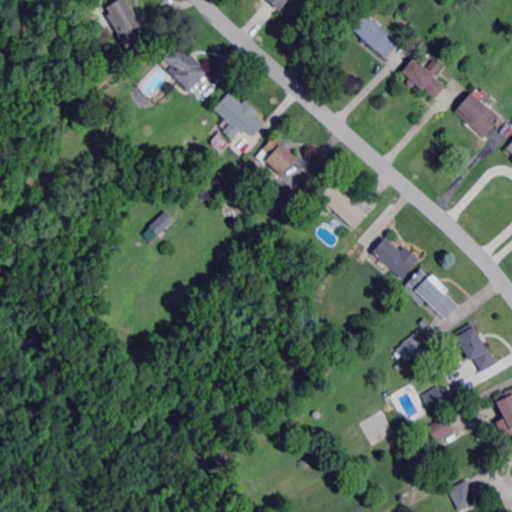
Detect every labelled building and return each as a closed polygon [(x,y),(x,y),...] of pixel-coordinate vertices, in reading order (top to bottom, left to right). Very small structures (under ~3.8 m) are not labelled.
[(129,53),(118,36),(120,35),(112,23),(107,16),(110,14),(111,13),(107,8),(119,0),(125,0),(135,14),(140,22),(151,39),(129,53)] [(290,0),(282,10),(279,8),(270,0),(290,0)] [(386,59),(367,42),(365,40),(353,29),(367,14),(381,26),(400,43),(397,47),(388,56),(386,59)] [(185,49),(186,48),(193,54),(196,58),(204,65),(203,66),(209,71),(208,72),(192,90),(191,90),(166,67),(170,62),(166,58),(179,43),(185,49)] [(427,69),(434,60),(434,59),(435,60),(443,66),(434,77),(445,86),(445,87),(436,98),(435,99),(414,82),(413,81),(403,73),(415,59),(427,69)] [(486,137),(456,110),(473,91),(473,92),(492,108),(502,118),(495,126),(487,135),(486,137)] [(243,104),(247,99),(259,111),(256,114),(265,122),(267,124),(254,138),(247,130),(244,134),(241,132),(241,131),(233,139),(224,131),(231,123),(227,119),(216,108),(231,92),(243,104)] [(282,173),(268,160),(272,156),(264,149),(276,136),(285,145),(287,147),(298,157),(293,162),(284,172),(282,173)] [(342,189),(345,186),(353,193),(350,196),(357,203),(368,214),(367,215),(355,228),(350,224),(339,213),(333,208),(327,215),(325,212),(316,204),(315,203),(335,182),(342,189)] [(284,212),(274,204),(272,202),(286,187),(293,193),(297,197),(284,212)] [(142,232),(149,240),(173,218),(165,210),(142,232)] [(402,251),(404,248),(406,246),(421,259),(404,278),(374,252),(376,250),(386,239),(387,237),(402,251)] [(430,278),(433,274),(440,281),(441,282),(442,282),(449,289),(445,293),(459,306),(457,307),(446,319),(439,313),(432,306),(425,299),(419,294),(415,290),(411,295),(410,296),(402,288),(421,269),(430,278)] [(424,328),(419,324),(422,321),(424,318),(429,323),(427,325),(424,328)] [(488,349),(490,347),(499,363),(487,369),(486,370),(483,371),(483,370),(482,370),(476,359),(476,358),(471,360),(458,336),(475,326),(481,336),(482,339),(488,349)] [(414,357),(403,343),(418,331),(429,345),(414,357)] [(329,372),(325,368),(330,363),(334,368),(329,372)] [(431,412),(422,395),(439,385),(445,397),(446,398),(448,402),(431,412)] [(511,428),(501,434),(496,423),(506,418),(504,415),(500,406),(499,403),(495,397),(511,388),(511,428)] [(319,419),(315,419),(313,417),(313,413),(315,411),(319,411),(321,413),(321,417),(320,418),(319,419)] [(435,442),(427,427),(446,416),(447,417),(448,420),(455,431),(437,441),(435,442)] [(447,473),(443,465),(452,461),(456,468),(447,473)] [(459,511),(448,490),(467,480),(478,501),(459,511)]
